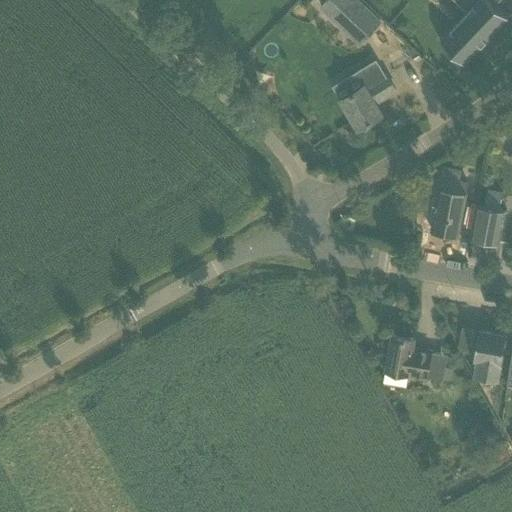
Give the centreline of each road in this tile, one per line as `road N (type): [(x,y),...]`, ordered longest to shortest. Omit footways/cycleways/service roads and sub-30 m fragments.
road 1 (unclassified): [(0,389),(300,221)]
road 2 (unclassified): [(316,208),(262,133),(125,0)]
road 3 (residential): [(316,208),(511,83)]
road 4 (residential): [(511,285),(322,252),(300,221)]
